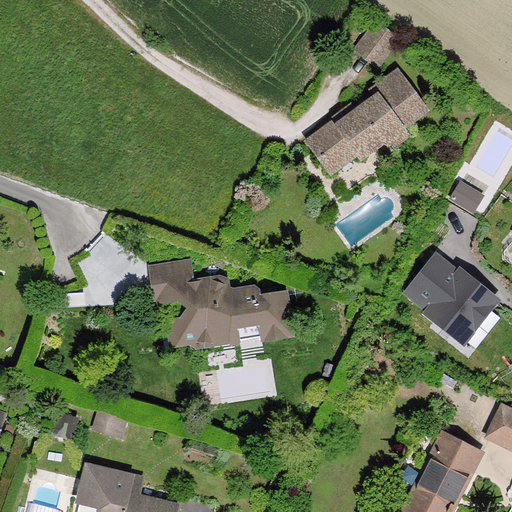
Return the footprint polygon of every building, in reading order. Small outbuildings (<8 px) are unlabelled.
[(365,57),(376,65),(394,41),(376,27),(358,51),(365,57)] [(336,123),(309,143),(330,172),(356,152),(360,158),(380,143),(385,150),(404,136),(399,128),(423,111),(396,75),(371,94),(376,100),(356,115),(351,109),(335,121),(336,123)] [(480,195),(461,184),(453,199),(472,210),(480,195)] [(452,282),(430,264),(406,294),(429,312),(427,316),(461,343),(494,302),(473,286),(470,290),(455,278),(452,282)] [(287,336),(281,300),(255,304),(253,293),(225,298),(222,280),(188,286),(185,265),(150,270),(155,304),(185,299),(189,320),(167,323),(171,344),(192,341),(194,351),(237,344),(235,332),(259,328),(260,340),(287,336)] [(237,344),(260,340),(259,328),(235,332),(237,344)] [(511,411),(503,407),(489,437),(505,445),(511,448),(511,411)] [(54,416),(50,435),(70,439),(74,420),(54,416)] [(99,416),(95,431),(120,437),(124,422),(99,416)] [(451,511),(480,454),(442,435),(406,511),(408,511),(451,511)] [(140,479),(88,466),(80,497),(105,505),(103,511),(174,511),(175,508),(135,498),(140,479)]
